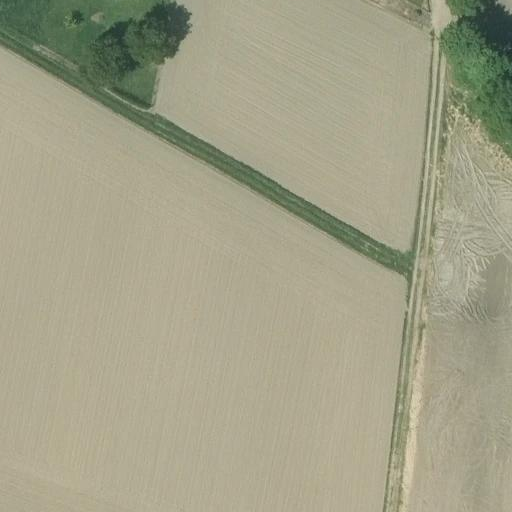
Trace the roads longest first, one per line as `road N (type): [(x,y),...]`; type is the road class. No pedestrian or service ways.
road 1 (track): [(451,0),(452,108),(405,511)]
road 2 (track): [(0,41),(432,289)]
